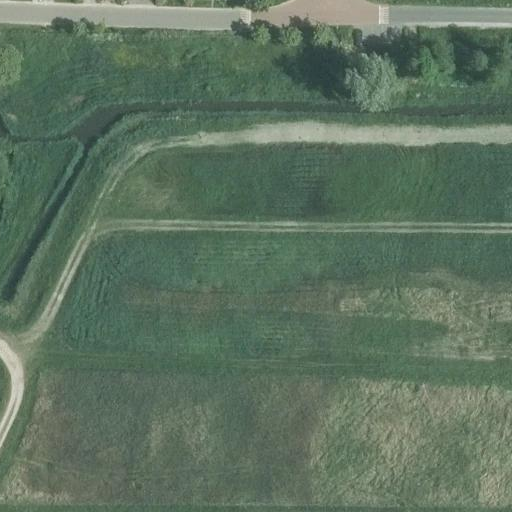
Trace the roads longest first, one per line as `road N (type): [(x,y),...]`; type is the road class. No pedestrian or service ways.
road 1 (unclassified): [(0,12),(326,16)]
road 2 (unclassified): [(511,17),(326,16)]
